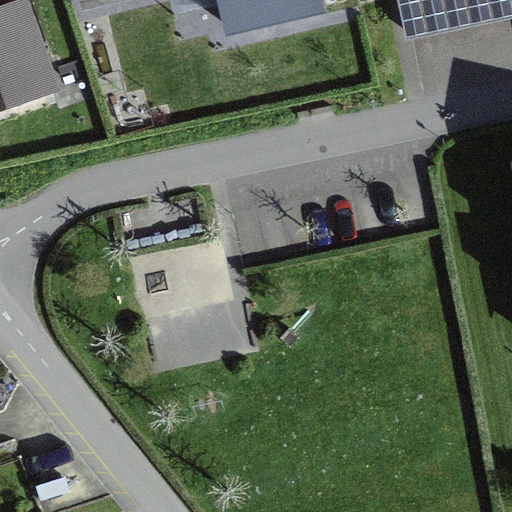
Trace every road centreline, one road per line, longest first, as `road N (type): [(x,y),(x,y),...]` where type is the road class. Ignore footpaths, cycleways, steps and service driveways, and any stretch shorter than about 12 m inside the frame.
road 1 (residential): [(0,240),(80,199),(130,186),(511,109)]
road 2 (residential): [(156,511),(0,337)]
